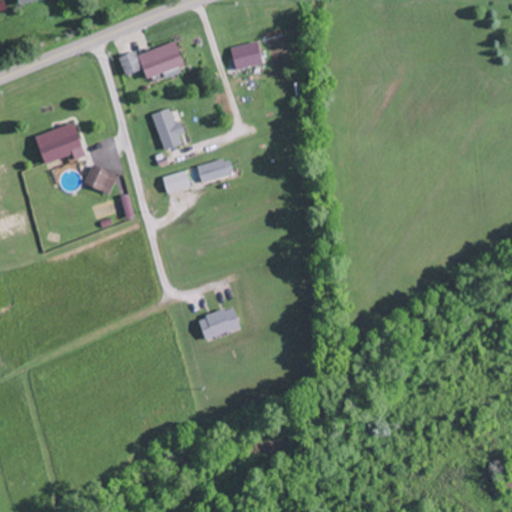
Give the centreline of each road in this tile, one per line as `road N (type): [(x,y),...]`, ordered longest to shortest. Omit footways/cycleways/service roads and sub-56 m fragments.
road 1 (residential): [(95,39),(171,301),(51,356)]
road 2 (tertiary): [(199,0),(0,77)]
